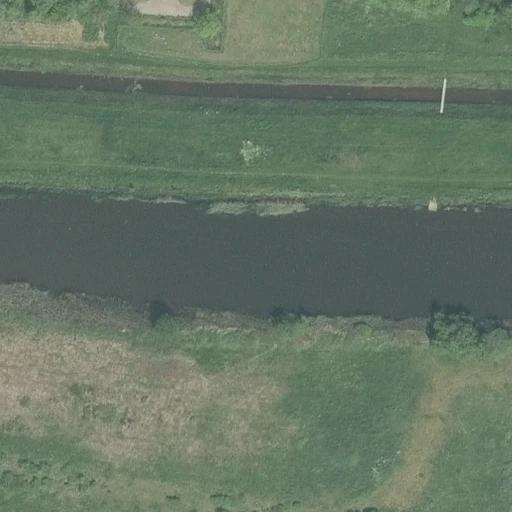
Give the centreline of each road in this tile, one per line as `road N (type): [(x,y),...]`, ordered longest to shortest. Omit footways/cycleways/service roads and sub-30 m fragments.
road 1 (track): [(0,473),(229,511)]
road 2 (track): [(388,511),(409,485),(447,371),(511,372)]
